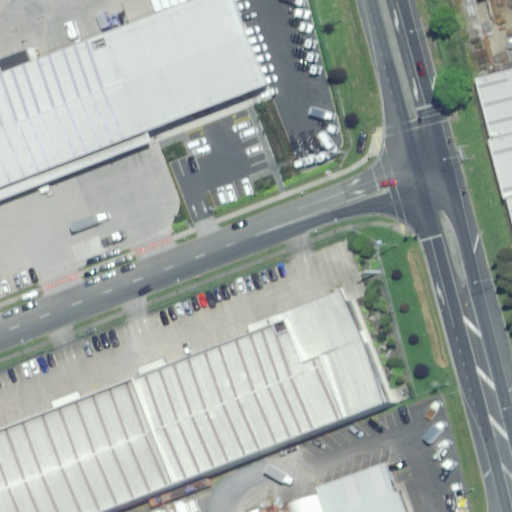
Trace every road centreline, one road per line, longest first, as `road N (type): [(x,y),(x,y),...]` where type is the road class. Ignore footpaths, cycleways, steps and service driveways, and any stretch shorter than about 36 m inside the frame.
road 1 (unclassified): [(432,172),(0,329)]
road 2 (secondary): [(511,475),(432,172)]
road 3 (secondary): [(432,172),(385,0)]
